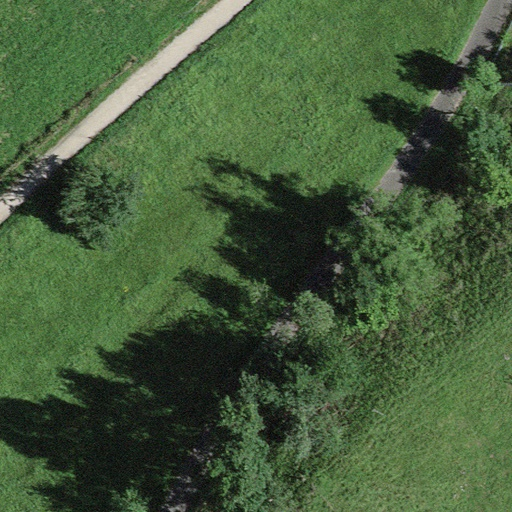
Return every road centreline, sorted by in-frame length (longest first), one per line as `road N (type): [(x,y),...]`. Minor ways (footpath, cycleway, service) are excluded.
road 1 (track): [(477,0),(166,492),(162,511)]
road 2 (track): [(236,0),(0,207)]
